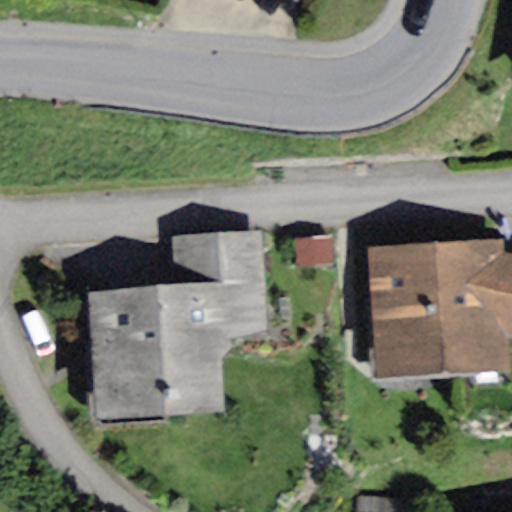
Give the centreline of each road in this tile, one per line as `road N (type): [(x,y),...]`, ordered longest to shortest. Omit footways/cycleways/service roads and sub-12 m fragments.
road 1 (unknown): [(86,65),(209,211),(244,406),(317,506),(331,511)]
road 2 (residential): [(511,190),(0,228)]
road 3 (tertiary): [(440,0),(403,66),(341,87),(0,64)]
road 4 (residential): [(130,511),(87,483),(53,445),(21,394),(0,337)]
